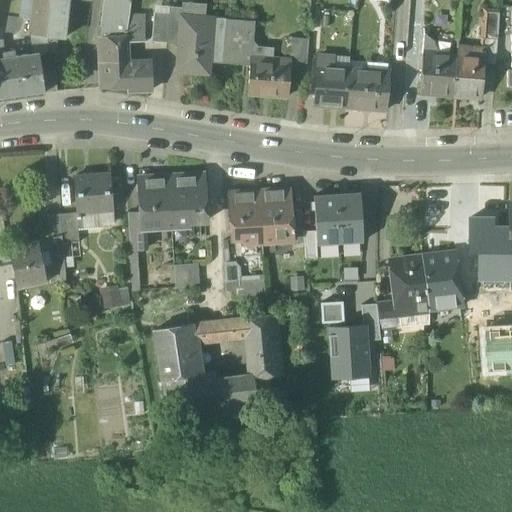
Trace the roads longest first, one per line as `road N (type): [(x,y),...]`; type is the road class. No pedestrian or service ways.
road 1 (tertiary): [(0,124),(138,125),(313,156),(511,158)]
road 2 (unknown): [(0,140),(9,323)]
